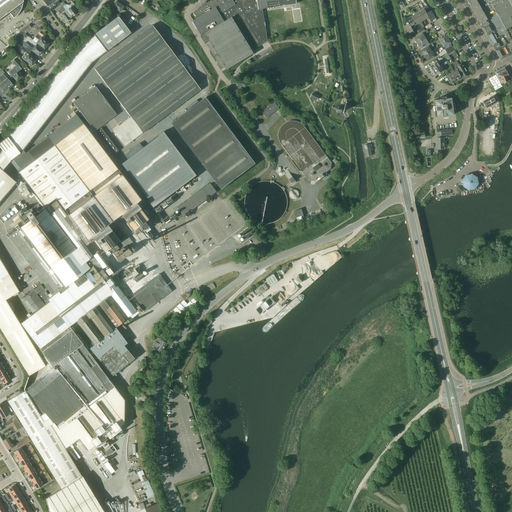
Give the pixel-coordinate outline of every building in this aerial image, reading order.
[(0,0),(0,18),(9,12),(13,17),(13,18),(14,18),(15,18),(18,15),(20,12),(21,8),(22,4),(23,1),(22,0),(0,0)] [(235,4),(232,0),(213,0),(212,1),(212,0),(207,3),(206,1),(201,4),(202,6),(198,9),(194,12),(197,19),(193,21),(201,35),(200,36),(206,45),(207,44),(210,42),(205,33),(224,22),(220,14),(235,4)] [(232,0),(235,4),(220,14),(224,22),(205,33),(210,42),(207,44),(222,69),(225,67),(227,70),(254,53),(252,50),(268,41),(263,8),(280,6),(285,5),(284,1),(291,0),(232,0)] [(495,0),(466,0),(478,20),(486,35),(493,31),(488,21),(498,15),(492,2),(495,0)] [(495,0),(492,2),(498,15),(499,15),(500,19),(504,25),(509,36),(511,41),(511,42),(511,43),(511,5),(509,0),(495,0)] [(116,1),(112,6),(123,14),(125,11),(122,9),(123,7),(116,1)] [(63,7),(71,17),(76,13),(71,6),(68,8),(65,5),(63,7)] [(69,19),(71,17),(63,7),(58,11),(60,14),(66,21),(67,21),(69,20),(69,19)] [(427,13),(424,9),(420,12),(424,20),(427,18),(428,19),(429,19),(429,18),(427,13)] [(431,11),(427,13),(429,18),(429,19),(430,21),(433,20),(434,21),(436,20),(431,11)] [(420,24),(419,24),(420,27),(423,25),(421,22),(424,20),(420,12),(415,15),(420,24)] [(129,16),(126,13),(123,18),(128,22),(131,17),(129,15),(129,16)] [(419,23),(419,24),(420,24),(415,15),(411,17),(416,25),(419,23)] [(499,15),(498,15),(488,21),(493,31),(498,39),(496,39),(499,43),(506,57),(511,53),(511,43),(511,42),(511,41),(509,36),(504,25),(500,19),(499,15)] [(0,147),(1,148),(10,161),(13,159),(20,153),(22,150),(91,62),(106,51),(130,33),(117,17),(77,48),(7,136),(0,141),(0,147)] [(406,20),(408,24),(409,24),(411,28),(412,29),(413,28),(412,27),(416,25),(411,17),(406,20)] [(42,22),(41,20),(31,27),(33,29),(42,22)] [(409,24),(408,24),(404,26),(409,36),(412,34),(411,33),(413,31),(412,29),(411,28),(409,24)] [(32,29),(29,25),(21,30),(25,34),(32,29)] [(152,25),(94,69),(142,133),(200,90),(152,25)] [(417,44),(426,39),(424,35),(428,32),(427,30),(422,33),(422,34),(415,38),(416,41),(415,41),(417,44)] [(498,39),(493,31),(486,35),(493,46),(499,43),(496,39),(498,39)] [(441,37),(439,39),(444,47),(450,43),(450,42),(449,40),(448,40),(445,35),(446,35),(444,32),(440,35),(441,37)] [(35,37),(33,40),(37,43),(44,49),(48,44),(37,34),(35,37)] [(428,42),(426,39),(417,44),(419,46),(420,46),(421,48),(429,44),(429,45),(433,43),(431,41),(428,42)] [(499,43),(493,46),(501,60),(506,57),(499,43)] [(424,55),(424,56),(432,52),(430,49),(434,46),(433,44),(422,50),(423,52),(422,52),(422,53),(422,54),(423,55),(424,55)] [(29,46),(26,49),(30,52),(31,50),(39,56),(41,53),(43,52),(42,51),(43,51),(36,45),(34,48),(33,47),(32,48),(29,46)] [(455,51),(451,45),(444,49),(449,55),(455,51)] [(30,52),(26,49),(22,46),(20,49),(25,53),(22,58),(31,65),(33,65),(34,63),(34,62),(35,60),(28,54),(30,52)] [(432,52),(424,56),(425,57),(424,57),(425,59),(426,59),(427,59),(428,60),(439,54),(437,52),(433,54),(432,52)] [(17,68),(21,64),(16,59),(13,62),(16,66),(17,68)] [(441,66),(441,65),(438,61),(430,66),(429,67),(432,71),(441,66)] [(456,61),(453,63),(454,64),(455,66),(456,66),(458,70),(462,79),(469,76),(462,64),(459,65),(457,62),(456,61)] [(443,63),(441,65),(441,66),(432,71),(434,76),(436,75),(444,70),(442,67),(444,65),(443,63)] [(12,69),(9,72),(17,82),(23,77),(18,72),(16,69),(17,68),(16,66),(12,69)] [(505,67),(495,73),(496,75),(497,76),(500,82),(503,80),(504,83),(509,81),(511,78),(511,77),(510,74),(509,75),(505,67)] [(454,72),(452,69),(450,70),(452,73),(448,75),(446,76),(450,84),(452,83),(457,81),(453,72),(454,72)] [(454,72),(453,72),(457,81),(462,79),(458,70),(454,72)] [(0,76),(0,78),(9,89),(13,85),(3,74),(0,76)] [(496,75),(489,79),(492,84),(493,84),(493,85),(500,82),(497,76),(496,75)] [(9,89),(0,78),(0,93),(1,95),(4,92),(9,89)] [(94,131),(116,115),(95,86),(73,103),(94,131)] [(495,95),(483,101),(484,103),(487,108),(498,101),(495,95)] [(172,123),(222,189),(256,163),(206,97),(172,123)] [(437,117),(454,115),(452,98),(435,100),(437,117)] [(267,118),(279,109),(274,102),(262,112),(267,118)] [(21,392),(7,401),(31,440),(60,489),(46,498),(49,511),(103,511),(82,476),(65,448),(78,438),(87,450),(106,435),(109,438),(121,429),(119,426),(123,423),(124,400),(113,386),(111,382),(68,326),(76,321),(94,345),(89,348),(112,376),(128,362),(134,358),(127,349),(127,350),(123,345),(126,343),(115,328),(121,323),(122,322),(126,326),(134,320),(132,318),(139,313),(137,310),(136,311),(110,277),(114,274),(97,252),(92,256),(83,243),(92,236),(107,257),(113,253),(117,259),(121,260),(131,253),(127,248),(120,253),(117,249),(119,248),(115,243),(119,240),(107,225),(112,221),(121,214),(133,230),(135,228),(145,221),(147,219),(135,203),(142,198),(119,166),(114,169),(107,159),(118,151),(104,132),(101,128),(96,132),(92,135),(83,123),(76,114),(27,151),(25,153),(22,150),(20,153),(13,159),(21,170),(18,172),(44,206),(46,208),(42,210),(41,208),(33,214),(35,216),(34,217),(30,212),(26,215),(30,220),(25,223),(23,221),(11,230),(12,231),(9,233),(11,234),(9,236),(44,282),(22,299),(33,314),(20,323),(53,367),(34,382),(26,389),(27,391),(26,392),(25,390),(24,391),(21,392)] [(197,175),(164,131),(142,148),(127,159),(121,163),(154,207),(197,175)] [(139,143),(124,154),(127,159),(142,148),(139,143)] [(10,161),(1,148),(0,148),(0,330),(28,376),(29,376),(45,365),(6,300),(19,291),(0,259),(0,200),(11,188),(9,176),(2,170),(10,161)] [(293,184),(296,181),(285,167),(282,169),(293,184)] [(471,174),(465,175),(459,184),(468,190),(474,189),(478,184),(476,178),(471,174)] [(184,216),(216,192),(210,184),(178,208),(184,216)] [(323,203),(321,205),(320,205),(326,215),(329,213),(323,203)] [(12,210),(1,218),(4,221),(18,211),(14,207),(11,209),(12,210)] [(297,222),(305,220),(301,209),(294,212),(297,222)] [(168,221),(180,216),(178,212),(167,218),(168,221)] [(145,221),(135,228),(138,233),(141,231),(149,241),(153,237),(148,231),(150,229),(148,226),(145,221)] [(119,238),(123,235),(115,224),(111,227),(119,238)] [(135,278),(142,274),(138,266),(134,269),(137,273),(134,276),(135,278)] [(126,277),(131,273),(128,268),(123,272),(126,277)] [(144,311),(172,291),(159,274),(132,294),(144,311)] [(270,286),(278,281),(274,274),(266,279),(270,286)] [(264,284),(255,291),(258,295),(268,288),(264,284)] [(193,295),(194,294),(192,291),(191,291),(187,293),(187,294),(182,297),(184,300),(187,299),(186,298),(188,297),(189,297),(193,295)] [(259,306),(258,307),(264,314),(280,301),(272,293),(258,306),(259,306)] [(177,321),(198,301),(194,297),(187,304),(184,300),(170,313),(177,321)] [(208,326),(212,322),(209,318),(204,323),(208,326)] [(162,340),(163,339),(162,337),(159,335),(158,335),(157,337),(158,337),(152,346),(162,352),(167,343),(162,340)] [(10,380),(7,375),(0,379),(4,385),(5,387),(9,384),(7,382),(10,380)] [(0,403),(0,406),(7,418),(11,416),(2,402),(0,403)] [(15,424),(16,423),(18,422),(15,416),(10,418),(11,420),(5,423),(7,426),(14,422),(15,424)] [(11,424),(12,426),(9,428),(12,433),(21,427),(18,422),(16,423),(15,424),(14,422),(11,424)] [(12,440),(18,437),(16,433),(2,441),(7,450),(13,446),(11,442),(12,441),(12,440)] [(18,447),(29,441),(27,437),(16,444),(18,447)] [(13,452),(16,457),(24,452),(21,448),(13,452)] [(19,461),(26,457),(24,452),(16,457),(19,461)] [(114,471),(100,453),(96,456),(108,471),(110,474),(114,471)] [(26,457),(19,461),(22,466),(29,462),(26,457)] [(25,471),(32,466),(29,462),(22,466),(25,471)] [(27,475),(35,471),(32,466),(25,471),(27,475)] [(30,480),(37,476),(35,471),(27,475),(30,480)] [(33,485),(40,480),(37,476),(30,480),(33,485)] [(40,480),(33,485),(36,489),(43,485),(40,480)] [(149,480),(142,482),(148,498),(155,496),(149,480)] [(15,484),(7,489),(10,495),(19,490),(15,484)] [(19,490),(10,495),(14,501),(22,496),(19,490)] [(22,496),(14,501),(17,506),(26,501),(22,496)] [(26,501),(17,506),(20,511),(29,507),(26,501)]
